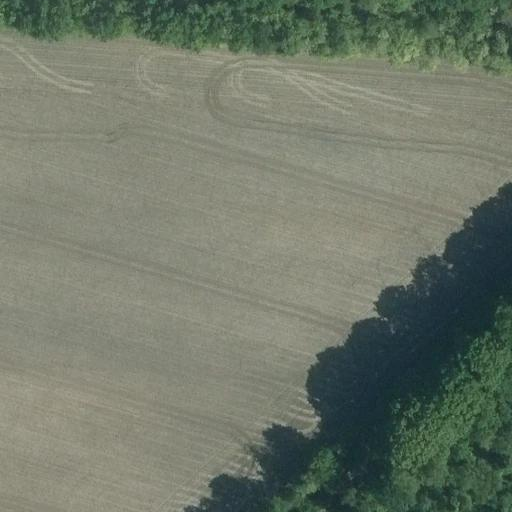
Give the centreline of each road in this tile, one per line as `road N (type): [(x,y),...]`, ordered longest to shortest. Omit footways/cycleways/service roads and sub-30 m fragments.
road 1 (track): [(511,322),(319,511)]
road 2 (track): [(511,15),(308,0)]
